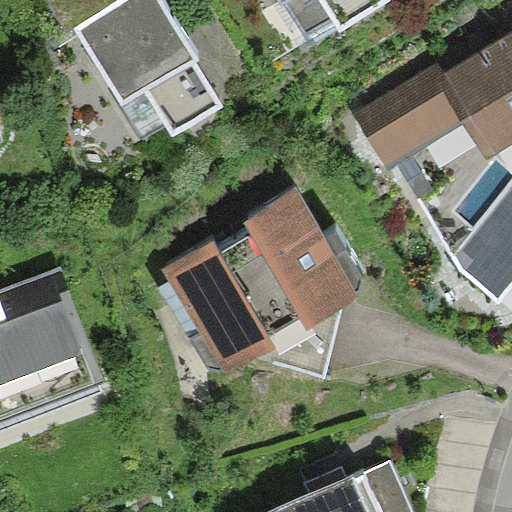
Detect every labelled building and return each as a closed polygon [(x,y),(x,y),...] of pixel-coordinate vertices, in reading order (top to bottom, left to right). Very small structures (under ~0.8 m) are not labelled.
[(197,0),(144,0),(104,27),(163,114),(182,101),(198,124),(243,93),(228,70),(240,63),(197,0)] [(305,0),(317,16),(337,3),(352,26),(391,0),(305,0)] [(461,115),(487,157),(511,141),(511,5),(434,54),(438,60),(356,111),(387,161),(461,115)] [(0,122),(30,106),(0,50),(0,122)] [(298,181),(168,262),(223,349),(352,269),(298,181)] [(511,281),(511,181),(453,253),(458,265),(499,298),(511,281)] [(2,276),(0,276),(0,415),(135,362),(107,291),(21,325),(2,276)] [(391,455),(268,511),(392,511),(413,502),(391,455)]
